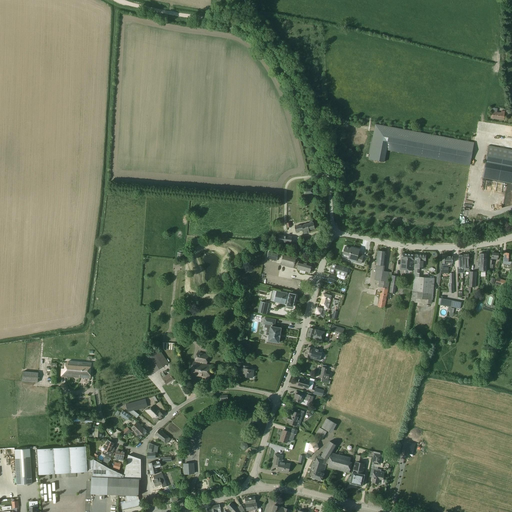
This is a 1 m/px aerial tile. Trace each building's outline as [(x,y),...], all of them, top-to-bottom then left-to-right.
[(492,118),(504,119),(504,112),(501,111),(501,113),(497,112),(497,109),(494,108),(492,118)] [(474,143),(375,124),(369,159),(384,162),(387,149),(470,164),(474,143)] [(483,178),(511,183),(511,149),(489,145),(483,178)] [(310,232),(309,230),(315,229),(313,222),(313,223),(312,221),(309,221),(309,223),(295,227),(296,232),(303,230),(304,233),(310,232)] [(292,237),(279,235),(278,243),(288,244),(288,243),(291,243),(292,237)] [(364,256),(358,254),(359,250),(352,247),(351,249),(345,247),(343,254),(349,255),(348,258),(351,259),(351,261),(361,264),(364,256)] [(378,250),(376,265),(385,266),(387,251),(378,250)] [(505,252),(505,259),(503,259),(503,264),(511,265),(511,262),(511,261),(511,252),(511,253),(511,252),(509,252),(509,253),(505,252)] [(401,269),(413,270),(414,254),(402,253),(401,269)] [(479,270),(481,270),(481,272),(485,272),(485,271),(487,271),(488,253),(480,253),(479,270)] [(414,268),(423,269),(424,260),(426,260),(426,255),(416,254),(414,268)] [(310,272),(312,264),(306,263),(306,262),(296,259),(296,258),(283,255),(281,264),(310,272)] [(453,263),(453,256),(447,256),(447,255),(443,255),(443,263),(442,263),(442,266),(441,266),(441,273),(448,273),(448,266),(452,266),(452,263),(453,263)] [(333,263),(331,270),(331,272),(336,273),(337,273),(346,276),(349,268),(339,265),(333,263)] [(389,276),(389,272),(376,270),(375,280),(379,281),(378,287),(381,288),(388,289),(388,288),(389,282),(388,281),(389,276)] [(329,274),(327,282),(333,284),(336,276),(329,274)] [(392,276),(389,293),(395,293),(396,283),(397,283),(398,276),(392,276)] [(435,279),(414,277),(412,302),(432,304),(432,300),(433,300),(435,279)] [(385,308),(388,293),(388,289),(381,288),(380,296),(378,307),(385,308)] [(289,294),(279,291),(273,290),(270,301),(287,304),(287,305),(293,307),(296,294),(290,293),(289,294)] [(325,304),(324,308),(324,309),(317,308),(314,316),(324,318),(326,310),(326,308),(328,309),(331,295),(324,293),(321,303),(325,304)] [(440,305),(449,307),(449,306),(451,306),(452,300),(442,298),(440,305)] [(460,309),(461,302),(452,300),(451,306),(449,306),(449,307),(448,312),(450,312),(449,315),(450,315),(450,317),(452,317),(452,315),(453,316),(454,309),(452,308),(452,307),(460,309)] [(258,312),(266,314),(269,303),(261,301),(258,312)] [(279,342),(281,328),(274,327),(275,326),(276,319),(265,318),(264,324),(265,324),(264,328),(267,328),(266,332),(270,332),(268,341),(279,342)] [(344,329),(332,325),(330,331),(343,335),(344,329)] [(325,331),(315,329),(310,327),(307,336),(322,340),(325,331)] [(320,360),(321,353),(318,352),(319,349),(308,346),(305,356),(320,360)] [(160,349),(154,353),(141,361),(150,375),(169,363),(160,349)] [(208,378),(211,366),(205,364),(206,363),(208,355),(198,353),(197,361),(199,362),(199,363),(195,363),(193,374),(197,375),(198,374),(203,375),(203,377),(208,378)] [(90,378),(91,363),(68,362),(68,369),(62,369),(61,376),(90,378)] [(329,375),(326,374),(328,366),(323,364),(320,377),(328,379),(329,375)] [(252,377),(254,369),(248,368),(249,366),(241,365),(240,375),(252,377)] [(23,381),(38,383),(39,373),(23,371),(23,381)] [(167,384),(174,379),(170,373),(166,376),(163,373),(160,374),(167,384)] [(300,378),(298,386),(307,388),(308,388),(312,389),(313,384),(309,383),(310,380),(300,378)] [(320,389),(317,388),(316,388),(314,394),(323,396),(325,390),(320,389)] [(294,400),(301,402),(301,403),(307,405),(308,401),(312,402),(314,394),(308,393),(308,394),(307,394),(307,397),(296,393),(294,400)] [(146,399),(126,404),(128,413),(148,407),(146,399)] [(156,422),(163,415),(153,405),(149,410),(147,408),(145,410),(153,419),(156,422)] [(131,416),(123,411),(120,409),(116,415),(119,417),(120,415),(127,420),(131,416)] [(298,409),(297,413),(293,411),(291,417),(288,416),(287,420),(289,421),(289,423),(296,425),(299,417),(302,418),(304,411),(298,409)] [(331,433),(337,424),(326,418),(321,428),(331,433)] [(140,439),(147,432),(137,422),(131,428),(135,433),(134,433),(140,439)] [(88,436),(93,436),(101,437),(102,429),(99,428),(99,426),(96,426),(95,432),(93,432),(89,431),(88,436)] [(126,436),(131,431),(127,427),(122,431),(126,436)] [(322,441),(327,431),(320,427),(314,437),(322,441)] [(292,429),(291,432),(284,430),(280,440),(287,443),(288,439),(293,441),(295,434),(296,435),(297,430),(292,429)] [(155,434),(165,442),(167,444),(171,439),(159,430),(155,434)] [(319,447),(321,445),(319,440),(317,442),(311,442),(310,443),(309,449),(307,452),(307,453),(312,455),(314,452),(314,453),(319,448),(319,447)] [(108,441),(105,450),(103,454),(106,456),(102,463),(106,466),(109,462),(110,461),(111,459),(113,453),(110,452),(114,443),(108,441)] [(346,472),(350,458),(332,453),(337,445),(330,441),(321,456),(330,459),(328,467),(346,472)] [(155,452),(156,446),(149,443),(148,453),(148,459),(155,458),(155,452)] [(407,443),(404,455),(412,457),(415,445),(407,443)] [(70,447),(54,448),(55,473),(71,472),(70,447)] [(86,447),(70,447),(71,472),(87,472),(86,460),(86,447)] [(30,448),(15,449),(17,484),(32,484),(30,448)] [(54,448),(37,449),(39,474),(55,473),(54,448)] [(124,456),(125,453),(117,452),(116,459),(126,461),(126,457),(124,456)] [(374,453),(372,463),(380,465),(383,455),(374,453)] [(289,473),(290,464),(281,462),(283,455),(275,454),(273,466),(278,467),(278,470),(289,473)] [(86,460),(87,472),(92,471),(92,477),(91,493),(126,495),(126,501),(121,502),(123,510),(141,506),(140,499),(139,499),(138,496),(139,480),(141,480),(141,459),(128,455),(124,475),(108,468),(100,463),(93,459),(86,460)] [(314,460),(311,469),(309,476),(311,476),(311,477),(312,478),(312,479),(314,479),(316,479),(321,481),(324,473),(323,473),(326,464),(314,460)] [(110,461),(109,462),(108,467),(119,470),(121,464),(110,461)] [(151,474),(158,473),(157,467),(161,466),(160,461),(156,462),(149,463),(151,474)] [(348,481),(350,481),(350,483),(363,485),(365,474),(363,474),(365,463),(355,461),(353,472),(352,472),(351,477),(349,476),(348,481)] [(195,474),(194,464),(183,465),(184,475),(195,474)] [(381,484),(381,483),(382,479),(383,479),(384,478),(384,477),(384,476),(383,476),(384,472),(381,472),(381,470),(378,469),(372,468),(370,477),(373,477),(372,482),(376,483),(376,484),(377,484),(377,485),(378,485),(379,485),(380,485),(380,484),(381,484)] [(160,478),(163,477),(162,472),(152,476),(156,487),(163,484),(160,478)] [(245,498),(247,510),(257,509),(257,503),(256,503),(255,496),(245,498)] [(240,511),(231,502),(227,507),(231,511),(240,511)]
